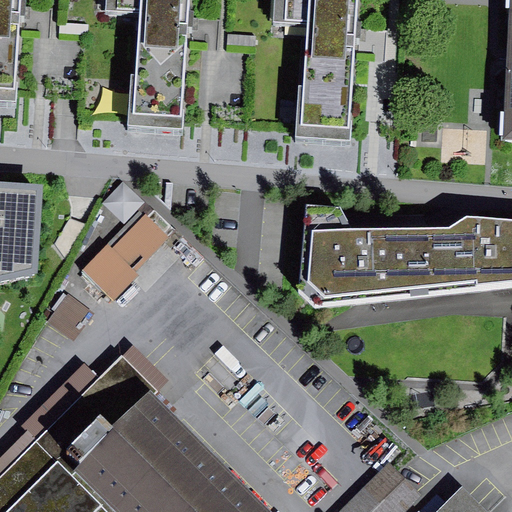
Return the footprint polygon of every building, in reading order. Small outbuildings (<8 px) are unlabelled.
[(0,0),(0,104),(16,106),(22,11),(23,0),(0,0)] [(106,0),(106,14),(141,17),(137,80),(132,80),(128,129),(182,133),(189,23),(190,0),(106,0)] [(274,0),(273,24),(309,26),(305,90),(299,90),(296,142),(351,145),(358,33),(359,0),(274,0)] [(511,0),(506,0),(497,144),(511,144),(511,0)] [(89,25),(60,23),(59,34),(88,36),(89,25)] [(228,35),(227,46),(255,47),(256,37),(228,35)] [(124,179),(104,201),(127,221),(146,199),(124,179)] [(0,181),(0,280),(38,273),(44,184),(0,181)] [(161,183),(154,183),(153,195),(160,200),(161,183)] [(173,184),(166,184),(165,205),(171,211),(173,184)] [(340,208),(306,208),(298,294),(315,309),(511,287),(511,224),(467,221),(450,232),(353,235),(340,208)] [(70,218),(56,244),(67,262),(87,225),(79,221),(70,218)] [(109,249),(85,274),(115,303),(138,280),(134,276),(167,242),(145,221),(113,254),(109,249)] [(69,295),(48,324),(73,342),(94,313),(69,295)] [(13,465),(0,477),(0,511),(481,511),(461,492),(440,511),(413,511),(410,508),(422,496),(387,462),(337,511),(268,511),(153,399),(168,385),(131,349),(102,379),(85,363),(19,430),(26,436),(5,457),(13,465)]
